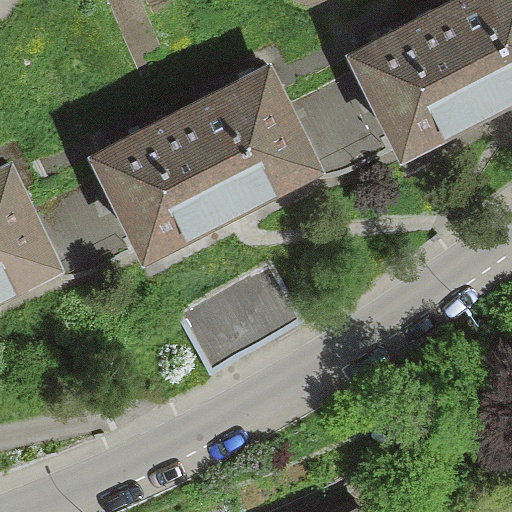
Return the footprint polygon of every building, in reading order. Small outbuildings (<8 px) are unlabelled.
[(511,0),(457,0),(346,56),(400,164),(492,119),(511,108),(511,0)] [(269,67),(88,158),(143,266),(234,220),(324,175),(269,67)] [(11,164),(0,169),(0,306),(66,273),(11,164)] [(269,262),(175,317),(210,375),(304,320),(269,262)] [(511,511),(511,481),(447,511),(511,511)]
